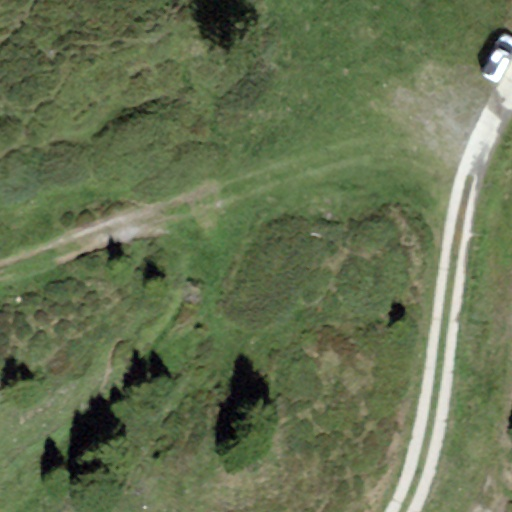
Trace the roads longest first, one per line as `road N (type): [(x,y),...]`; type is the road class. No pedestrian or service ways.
road 1 (track): [(474,167),(369,146),(236,238),(123,224),(0,255)]
road 2 (track): [(474,167),(408,511)]
